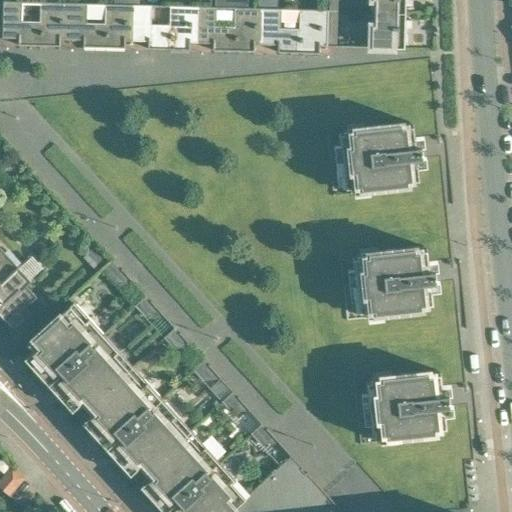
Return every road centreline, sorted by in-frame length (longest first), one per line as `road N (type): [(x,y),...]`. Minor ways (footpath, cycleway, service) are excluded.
road 1 (tertiary): [(511,331),(479,0)]
road 2 (tertiary): [(100,511),(0,403)]
